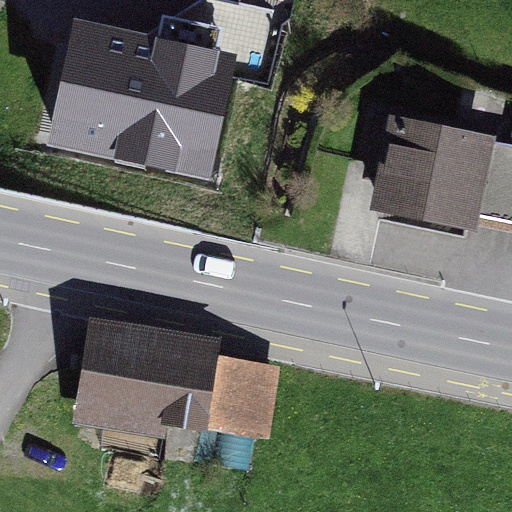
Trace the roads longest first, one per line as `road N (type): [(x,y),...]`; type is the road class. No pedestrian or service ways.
road 1 (primary): [(511,347),(67,255)]
road 2 (unclassified): [(67,255),(57,300),(0,407)]
